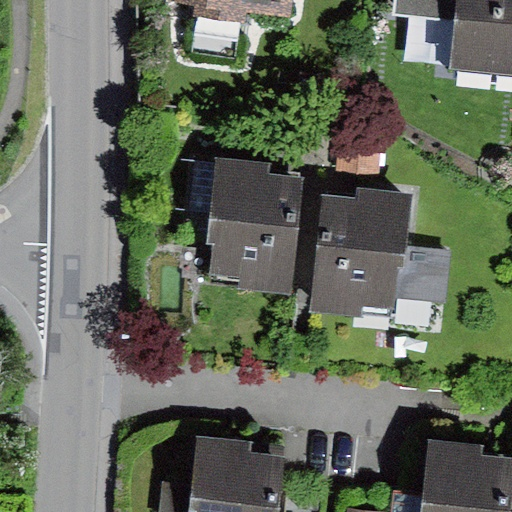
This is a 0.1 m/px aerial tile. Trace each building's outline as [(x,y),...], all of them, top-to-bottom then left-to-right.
[(194,0),(283,13),(285,0),(194,0)] [(511,65),(511,0),(395,0),(395,7),(453,14),(448,59),(511,65)] [(381,152),(342,149),(339,178),(378,181),(381,152)] [(273,162),(215,156),(205,245),(217,246),(213,274),(244,278),(242,290),(290,295),(304,178),(271,174),(273,162)] [(415,194),(360,189),(359,201),(322,197),(311,313),(364,317),(365,307),(392,309),(393,299),(409,300),(447,304),(452,249),(410,245),(415,194)] [(501,511),(504,454),(471,453),(472,435),(417,433),(413,511),(501,511)] [(253,443),(198,437),(190,511),(196,511),(195,511),(278,511),(284,458),(251,454),(253,443)]
